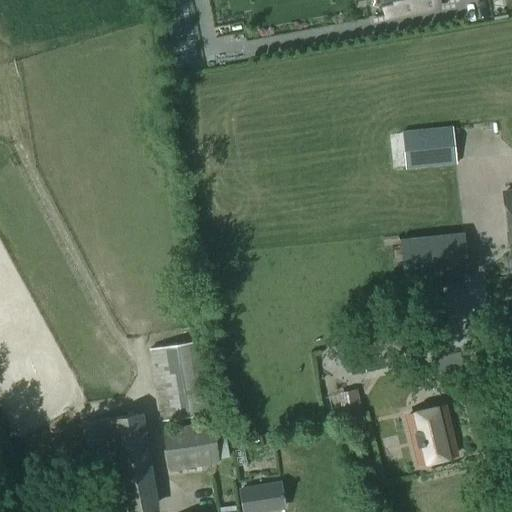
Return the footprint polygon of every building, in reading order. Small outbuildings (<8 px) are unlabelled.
[(438,0),(396,0),(401,24),(441,18),(438,0)] [(450,129),(401,134),(404,169),(404,170),(454,165),(450,129)] [(507,242),(511,241),(511,192),(502,194),(507,242)] [(462,234),(400,240),(405,288),(467,282),(462,234)] [(361,346),(345,350),(350,375),(366,372),(405,363),(399,338),(361,346)] [(202,341),(149,350),(161,422),(214,413),(202,341)] [(365,428),(357,390),(338,394),(347,432),(365,428)] [(419,464),(454,456),(442,407),(407,416),(419,464)] [(150,511),(135,415),(94,421),(83,424),(87,446),(99,444),(109,511),(150,511)] [(162,430),(169,471),(218,464),(211,422),(162,430)] [(263,487),(239,491),(242,511),(255,511),(259,511),(258,505),(266,504),(263,487)]
